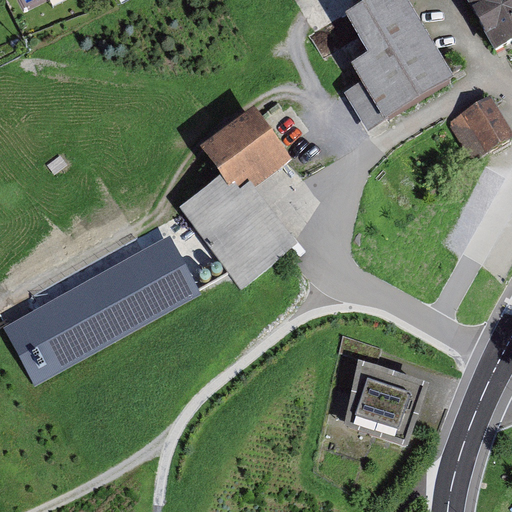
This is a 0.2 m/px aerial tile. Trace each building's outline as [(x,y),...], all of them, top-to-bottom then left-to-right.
[(65,0),(28,0),(35,14),(65,0)] [(444,94),(386,0),(385,0),(336,29),(357,69),(343,79),(378,135),(444,94)] [(511,42),(511,0),(467,0),(496,51),(511,42)] [(309,49),(260,81),(285,119),(334,87),(309,49)] [(511,139),(511,132),(492,101),(452,126),(475,162),(511,139)] [(275,169),(245,125),(193,161),(223,205),(275,169)] [(228,307),(289,266),(241,195),(220,209),(208,194),(171,219),(228,307)] [(407,450),(427,388),(361,367),(341,429),(407,450)]
